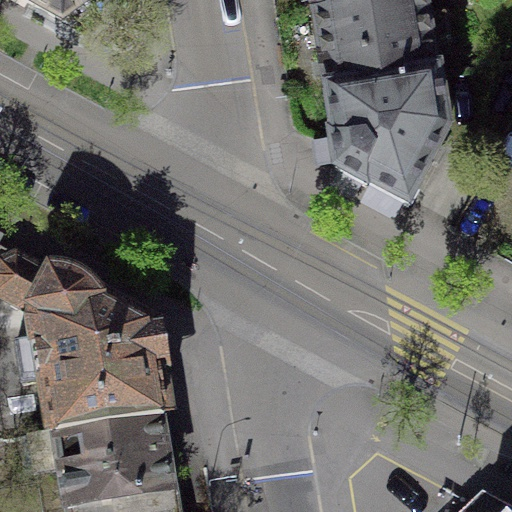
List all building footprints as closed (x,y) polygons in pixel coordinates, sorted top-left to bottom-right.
[(22,0),(73,26),(84,18),(96,10),(90,2),(92,0),(22,0)] [(388,0),(311,0),(312,3),(313,3),(315,12),(388,0)] [(435,73),(423,0),(388,0),(315,12),(322,61),(321,61),(323,72),(325,82),(326,82),(327,91),(438,74),(438,73),(435,73)] [(448,131),(438,74),(327,91),(334,136),(331,136),(337,170),(366,186),(368,184),(408,205),(440,145),(448,131)] [(149,329),(16,257),(2,264),(0,267),(0,439),(1,444),(31,439),(163,418),(160,399),(153,355),(156,354),(157,352),(157,349),(155,347),(152,347),(149,329)] [(0,511),(178,511),(175,489),(171,490),(163,440),(160,421),(163,420),(163,418),(31,439),(38,484),(0,489),(0,511)]
